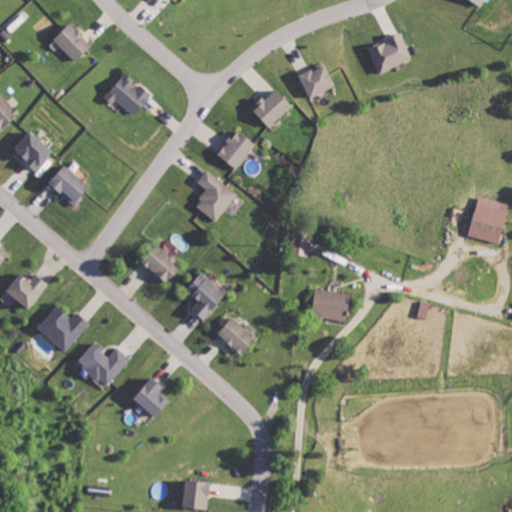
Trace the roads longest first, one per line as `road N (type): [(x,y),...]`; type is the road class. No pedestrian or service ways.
road 1 (residential): [(256,511),(265,450),(257,420),(0,195),(136,28),(206,93)]
road 2 (residential): [(84,267),(206,93),(277,36),(370,0)]
